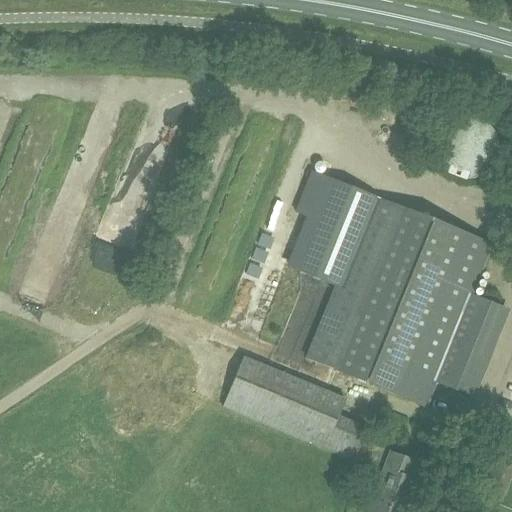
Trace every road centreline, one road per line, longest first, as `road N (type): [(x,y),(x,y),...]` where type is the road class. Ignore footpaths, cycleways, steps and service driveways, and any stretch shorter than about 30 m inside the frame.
road 1 (track): [(475,432),(158,310),(114,327),(0,404)]
road 2 (primary): [(511,44),(309,0)]
